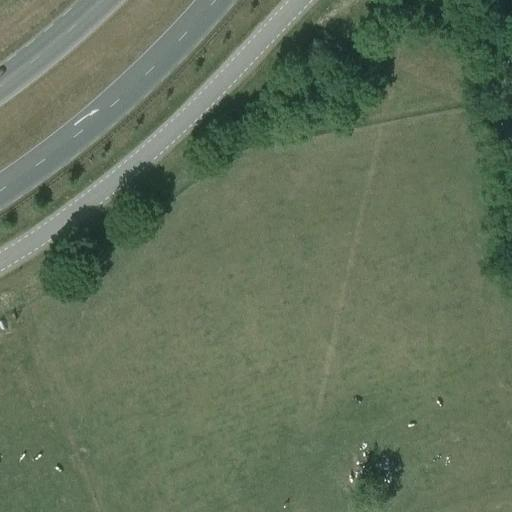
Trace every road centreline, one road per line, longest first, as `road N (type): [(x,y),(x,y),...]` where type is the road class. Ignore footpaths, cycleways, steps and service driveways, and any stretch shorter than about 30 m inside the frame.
road 1 (unclassified): [(0,261),(141,158),(299,0)]
road 2 (primary): [(0,191),(118,99),(214,0)]
road 3 (primary): [(102,0),(0,84)]
road 4 (unclassified): [(511,122),(492,0)]
